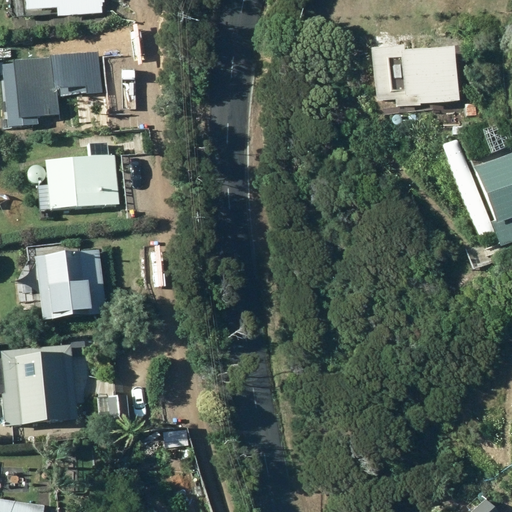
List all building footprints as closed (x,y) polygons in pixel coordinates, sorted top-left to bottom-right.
[(26,0),(27,6),(57,3),(58,15),(103,10),(102,0),(26,0)] [(400,46),(367,48),(371,100),(391,99),(391,104),(453,100),(448,47),(400,51),(400,46)] [(114,50),(48,52),(48,56),(13,58),(13,62),(4,62),(6,124),(37,123),(36,115),(58,114),(58,93),(115,90),(114,50)] [(466,103),(466,114),(475,114),(475,103),(466,103)] [(511,160),(509,153),(468,170),(456,139),(440,146),(477,240),(493,233),(497,245),(511,239),(511,160)] [(88,155),(45,158),(47,184),(37,184),(39,207),(118,201),(115,153),(104,155),(103,146),(88,147),(88,155)] [(35,254),(43,318),(105,310),(97,245),(35,254)] [(471,265),(485,260),(480,246),(466,251),(471,265)] [(0,385),(2,385),(5,423),(78,417),(71,343),(1,349),(2,363),(0,363),(0,385)] [(0,511),(42,511),(44,504),(0,498),(0,511)] [(496,511),(484,499),(469,511),(496,511)]
